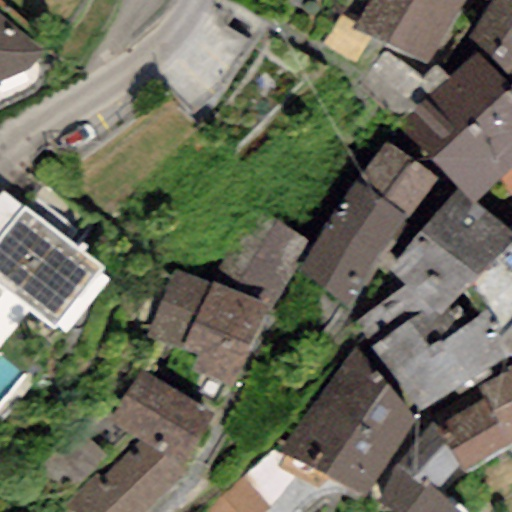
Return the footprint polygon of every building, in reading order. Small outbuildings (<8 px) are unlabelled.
[(466,20),(434,0),(374,0),(351,39),(427,84),(466,20)] [(460,0),(488,11),(491,0),(460,0)] [(511,0),(499,0),(463,55),(473,68),(511,108),(511,0)] [(42,63),(0,26),(0,102),(2,101),(1,98),(29,80),(42,63)] [(456,206),(470,222),(475,218),(511,183),(511,108),(473,68),(399,139),(456,206)] [(385,155),(354,192),(379,218),(412,178),(385,155)] [(379,218),(400,239),(436,199),(412,178),(379,218)] [(325,234),(299,286),(349,323),(381,274),(400,239),(379,218),(354,192),(325,234)] [(0,242),(25,212),(3,197),(0,200),(0,242)] [(0,242),(0,293),(55,342),(104,288),(61,250),(71,239),(32,203),(25,212),(0,242)] [(466,313),(511,263),(511,252),(507,248),(475,218),(470,222),(456,206),(389,283),(404,299),(426,324),(439,334),(466,313)] [(212,291),(266,320),(308,253),(253,211),(196,285),(212,291)] [(511,241),(507,248),(511,252),(511,263),(466,313),(507,380),(511,377),(511,241)] [(231,405),(273,324),(266,320),(212,291),(196,285),(175,277),(147,342),(183,363),(178,375),(231,405)] [(474,400),(507,380),(466,313),(439,334),(426,324),(404,299),(358,327),(375,360),(371,364),(417,436),(474,400)] [(366,511),(415,441),(355,355),(281,460),(355,511),(366,511)] [(511,377),(507,380),(474,400),(484,413),(437,442),(459,483),(462,489),(509,460),(511,459),(511,377)] [(214,435),(142,380),(110,428),(131,443),(181,481),(214,435)] [(437,442),(434,434),(396,478),(423,506),(428,499),(436,505),(459,483),(437,442)] [(159,511),(187,486),(181,481),(131,443),(67,508),(69,511),(159,511)] [(269,511),(271,511),(242,477),(208,510),(209,511),(269,511)] [(442,511),(436,505),(428,499),(423,506),(396,478),(378,511),(442,511)]
